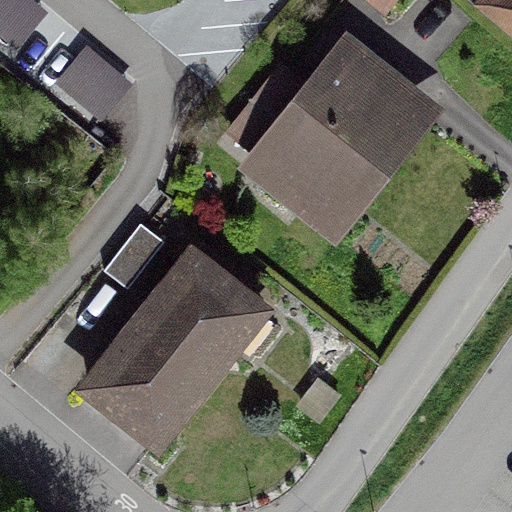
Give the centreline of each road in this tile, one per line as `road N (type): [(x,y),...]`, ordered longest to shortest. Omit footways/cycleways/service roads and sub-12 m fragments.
road 1 (residential): [(298,511),(321,495),(511,229)]
road 2 (residential): [(122,511),(0,408)]
